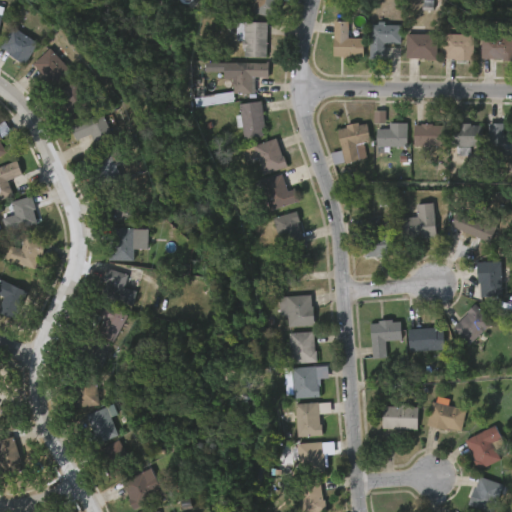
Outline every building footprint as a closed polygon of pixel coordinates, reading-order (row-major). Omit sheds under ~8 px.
[(279,0),(276,19),(250,13),(253,0),(279,0)] [(348,22),(347,39),(363,39),(363,58),(354,57),(354,60),(342,60),(342,57),(333,57),(333,22),(348,22)] [(266,30),(266,58),(244,58),(244,49),(241,49),(241,41),(235,41),(235,23),(266,23),(266,30)] [(383,60),(369,60),(370,25),(400,25),(400,44),(384,44),(383,60)] [(36,44),(22,65),(0,47),(0,45),(12,27),(36,44)] [(354,49),(339,49),(339,32),(325,32),(324,68),(354,68),(354,49)] [(226,52),(234,52),(233,68),(257,68),(258,34),(227,33),(226,52)] [(360,35),(361,70),(375,70),(375,55),(391,54),(391,36),(374,36),(374,35),(360,35)] [(437,35),(436,61),(425,61),(425,59),(406,59),(406,35),(437,35)] [(473,35),(473,61),(442,59),(442,35),(473,35)] [(511,36),(511,61),(481,59),(481,36),(511,36)] [(397,70),(427,71),(427,46),(397,45),(397,70)] [(463,71),(463,46),(435,45),(434,71),(463,71)] [(70,72),(53,87),(32,64),(49,49),(70,72)] [(471,70),(504,71),(504,50),(472,49),(471,70)] [(23,75),(43,97),(61,81),(41,59),(23,75)] [(259,94),(237,94),(237,63),(272,63),(272,77),(259,77),(259,94)] [(214,74),(215,90),(224,90),(224,105),(246,104),(246,88),(259,88),(259,73),(214,74)] [(76,80),(79,86),(85,82),(91,93),(85,96),(92,109),(70,121),(65,111),(66,111),(56,91),(76,80)] [(69,96),(53,98),(57,125),(73,122),(69,96)] [(265,111),(267,129),(265,129),(266,136),(246,139),(244,126),(239,127),(238,115),(242,114),(241,103),(263,100),(265,111)] [(229,116),(235,150),(257,147),(251,112),(229,116)] [(101,113),(113,142),(96,149),(90,134),(75,141),(69,127),(101,113)] [(360,122),(361,125),(369,123),(374,144),(359,147),(362,161),(347,164),(340,130),(348,128),(348,125),(360,122)] [(61,137),(67,152),(82,145),(87,156),(103,149),(92,123),(61,137)] [(391,147),(391,153),(379,153),(380,147),(378,147),(378,129),(391,129),(391,123),(409,123),(409,147),(391,147)] [(448,125),(447,145),(416,147),(417,124),(424,124),(424,123),(448,125)] [(511,156),(489,155),(491,123),(511,124),(511,156)] [(471,124),(471,126),(484,126),(484,146),(470,146),(470,156),(457,156),(457,146),(452,146),(451,126),(458,126),(458,124),(471,124)] [(8,152),(0,157),(0,133),(3,139),(1,140),(8,152)] [(357,134),(329,137),(333,170),(361,167),(357,134)] [(367,140),(367,158),(397,158),(398,134),(380,134),(380,140),(367,140)] [(405,157),(430,157),(430,135),(404,136),(405,157)] [(281,148),(289,166),(265,175),(259,157),(248,160),(244,150),(278,138),(281,148)] [(236,172),(248,168),(254,186),(278,177),(267,148),(232,162),(236,172)] [(99,190),(97,190),(89,170),(91,169),(87,161),(108,152),(121,180),(99,190)] [(12,196),(0,200),(0,167),(16,161),(21,175),(6,181),(12,196)] [(335,174),(331,161),(321,164),(325,177),(335,174)] [(288,187),(290,191),(296,187),(301,201),(273,211),(263,181),(284,174),(288,187)] [(251,192),(260,221),(289,213),(285,200),(278,203),(273,186),(251,192)] [(130,216),(107,222),(101,194),(124,189),(130,216)] [(36,223),(5,233),(1,220),(9,217),(5,205),(30,197),(35,211),(32,212),(36,223)] [(403,240),(401,240),(399,219),(417,218),(416,205),(433,204),(436,237),(403,240)] [(306,242),(283,248),(274,218),(299,211),(302,221),(300,222),(306,242)] [(456,213),(481,224),(486,214),(499,220),(489,242),(451,225),(456,213)] [(379,218),(380,236),(396,235),(398,254),(365,257),(362,220),(379,218)] [(488,237),(446,221),(440,237),(481,254),(488,237)] [(263,229),(270,252),(293,246),(287,223),(263,229)] [(133,260),(108,260),(109,249),(110,249),(110,229),(133,229),(133,260)] [(45,244),(40,257),(38,256),(34,268),(4,258),(8,244),(20,248),(24,235),(45,242),(45,244)] [(0,255),(0,271),(27,280),(35,254),(16,249),(13,259),(0,255)] [(296,269),(297,286),(281,287),(280,273),(278,273),(277,256),(311,254),(312,268),(296,269)] [(377,254),(353,255),(353,269),(378,268),(377,254)] [(500,261),(502,295),(480,296),(480,282),(478,282),(477,262),(500,261)] [(136,290),(131,305),(98,294),(107,267),(128,274),(124,286),(136,290)] [(468,273),(469,310),(492,309),(491,272),(468,273)] [(0,278),(27,291),(14,319),(0,312),(0,302),(3,296),(0,294),(0,278)] [(115,298),(119,285),(98,280),(92,306),(124,314),(127,301),(115,298)] [(314,297),(314,307),(316,307),(317,326),(291,327),(290,315),(283,316),(282,297),(314,295),(314,297)] [(129,316),(114,342),(98,333),(106,319),(92,312),(99,299),(129,316)] [(493,321),(469,344),(453,327),(475,303),(493,321)] [(304,337),(303,306),(270,307),(271,326),(278,326),(279,337),(304,337)] [(85,324),(95,331),(88,343),(102,352),(118,328),(93,311),(85,324)] [(459,355),(481,334),(465,317),(442,339),(459,355)] [(392,319),(392,321),(400,321),(401,339),(385,341),(386,357),(372,358),(370,323),(379,322),(378,320),(392,319)] [(436,327),(436,329),(443,329),(444,349),(409,351),(408,328),(436,327)] [(317,343),(317,350),(319,350),(319,362),(293,363),(291,332),(316,331),(317,343)] [(109,345),(100,371),(70,360),(75,346),(71,345),(76,332),(109,345)] [(361,333),(363,369),(377,368),(376,352),(392,351),(391,332),(361,333)] [(305,343),(280,343),(281,374),(306,373),(305,343)] [(319,377),(319,386),(321,386),(322,397),(296,399),(294,368),(318,366),(319,377)] [(98,404),(74,407),(70,376),(94,374),(98,404)] [(309,408),(309,377),(283,378),(283,408),(309,408)] [(88,417),(87,392),(64,392),(65,417),(88,417)] [(449,399),(448,405),(466,409),(461,431),(447,428),(446,430),(426,425),(432,401),(436,402),(437,396),(449,399)] [(321,414),(324,435),(299,436),(297,403),(320,402),(321,414)] [(410,404),(410,406),(418,407),(417,429),(382,428),(383,405),(401,406),(401,403),(410,404)] [(117,435),(92,445),(88,436),(95,433),(87,414),(112,404),(116,414),(109,417),(117,435)] [(418,436),(452,443),(456,421),(437,417),(438,409),(424,406),(418,436)] [(310,413),(286,414),(287,447),(311,446),(310,413)] [(372,439),(408,440),(408,418),(373,417),(372,439)] [(77,426),(89,454),(109,445),(97,418),(77,426)] [(501,459),(478,471),(473,460),(475,460),(465,440),(494,425),(501,438),(492,442),(501,459)] [(22,469),(4,474),(0,460),(0,438),(15,434),(23,461),(20,462),(22,469)] [(455,450),(468,481),(491,471),(485,456),(493,453),(486,437),(455,450)] [(132,467),(111,478),(97,451),(118,439),(132,467)] [(324,452),(326,453),(327,472),(301,474),(300,459),(295,460),(294,447),(299,447),(298,443),(323,442),(324,452)] [(314,481),(313,453),(288,454),(289,482),(314,481)] [(155,500),(132,509),(128,499),(129,499),(122,479),(144,470),(155,500)] [(503,484),(493,511),(490,511),(468,504),(479,476),(503,484)] [(323,488),(325,500),(327,500),(328,511),(320,511),(303,511),(299,482),(321,478),(323,488)] [(120,511),(145,511),(147,511),(136,481),(112,490),(120,511)]
